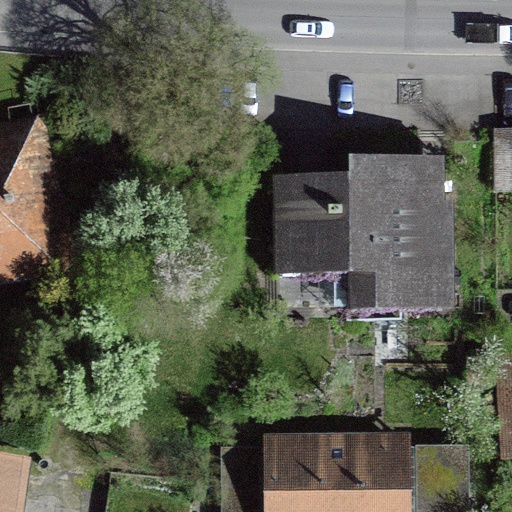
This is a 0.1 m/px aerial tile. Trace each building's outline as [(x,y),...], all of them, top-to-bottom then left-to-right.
[(511,131),(498,132),(499,191),(511,190),(511,131)] [(0,266),(73,252),(51,137),(0,146),(0,266)] [(340,318),(450,316),(448,164),(340,166),(340,178),(267,179),(269,284),(339,283),(340,318)] [(511,354),(501,355),(507,458),(511,458),(511,354)] [(405,511),(404,443),(264,447),(265,511),(405,511)] [(469,506),(467,448),(418,449),(420,507),(469,506)]
